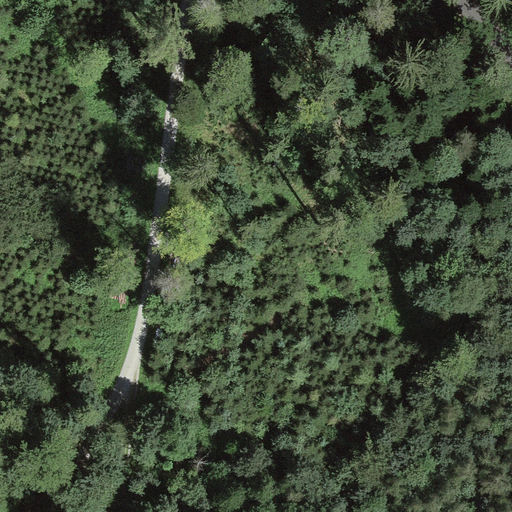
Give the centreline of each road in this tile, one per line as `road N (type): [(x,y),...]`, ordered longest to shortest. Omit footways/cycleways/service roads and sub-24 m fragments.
road 1 (track): [(135,368),(193,0)]
road 2 (track): [(135,368),(74,467),(29,511)]
road 3 (track): [(115,511),(135,368)]
